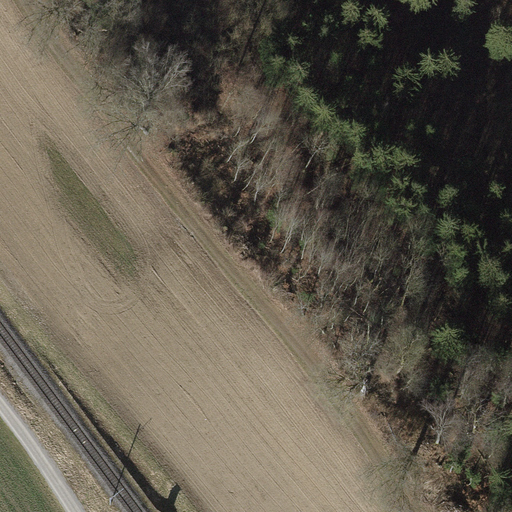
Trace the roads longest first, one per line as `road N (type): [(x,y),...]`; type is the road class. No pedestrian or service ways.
road 1 (track): [(17,0),(313,364),(411,511)]
road 2 (track): [(0,401),(77,511)]
